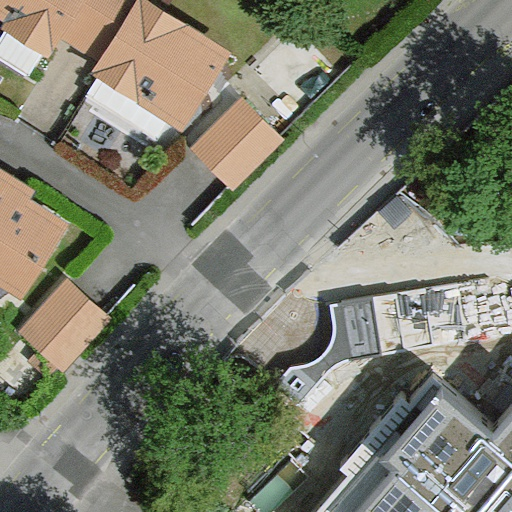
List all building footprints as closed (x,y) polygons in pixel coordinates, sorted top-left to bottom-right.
[(0,0),(0,4),(17,16),(14,23),(47,44),(62,22),(71,28),(89,0),(0,0)] [(89,0),(71,28),(69,32),(110,56),(144,5),(137,0),(89,0)] [(222,52),(144,5),(110,56),(104,65),(112,70),(175,109),(183,114),(222,52)] [(0,56),(28,74),(47,44),(14,23),(0,44),(0,56)] [(175,109),(112,70),(96,97),(158,136),(175,109)] [(243,102),(200,148),(234,181),(279,138),(243,102)] [(399,179),(356,225),(409,276),(452,230),(399,179)] [(59,223),(0,186),(0,270),(21,284),(59,223)] [(106,316),(70,283),(27,329),(66,364),(106,316)] [(511,511),(511,383),(492,407),(478,400),(428,356),(352,442),(339,469),(317,493),(307,511),(511,511)]
